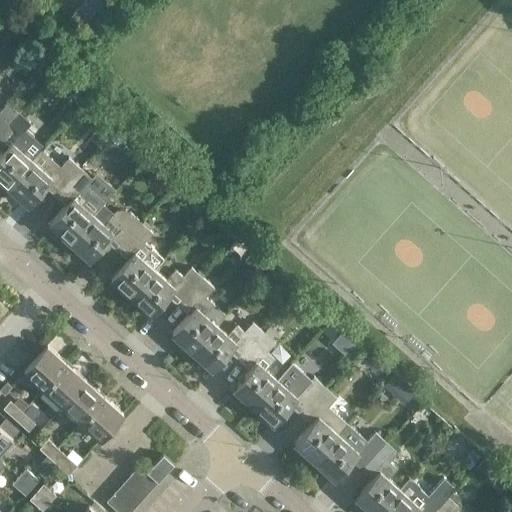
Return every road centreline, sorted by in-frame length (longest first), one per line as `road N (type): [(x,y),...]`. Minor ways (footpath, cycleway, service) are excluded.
road 1 (residential): [(163,397),(50,288)]
road 2 (residential): [(84,489),(163,397)]
